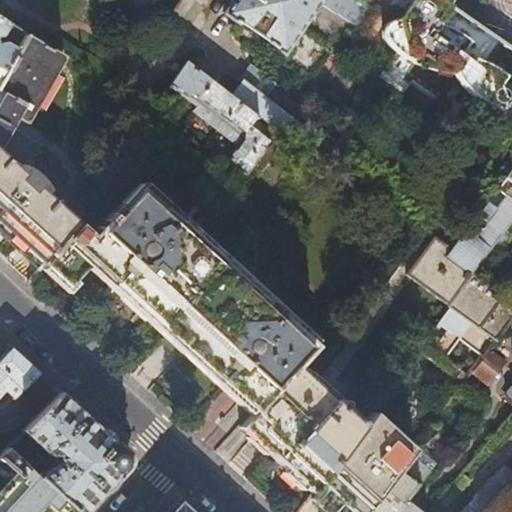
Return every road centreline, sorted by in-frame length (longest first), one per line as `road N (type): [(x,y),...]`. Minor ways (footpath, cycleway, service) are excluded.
road 1 (unknown): [(111,364),(255,197),(384,82)]
road 2 (residential): [(0,297),(173,457)]
